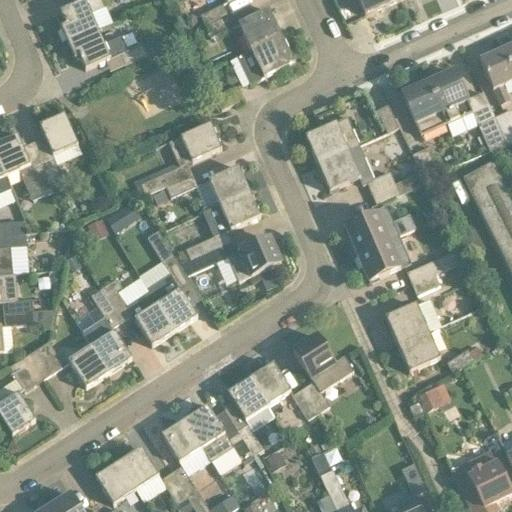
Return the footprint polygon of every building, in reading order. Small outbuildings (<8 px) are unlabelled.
[(67,48),(97,35),(90,19),(104,13),(97,0),(79,0),(82,7),(59,17),(65,30),(60,33),(67,48)] [(221,0),(226,9),(243,0),(221,0)] [(387,11),(381,0),(355,0),(364,21),(387,11)] [(381,0),(387,11),(409,1),(408,0),(381,0)] [(206,31),(228,20),(223,9),(200,20),(206,31)] [(251,56),(281,42),(268,15),(238,29),(251,56)] [(228,20),(206,31),(211,42),(234,31),(228,20)] [(97,35),(67,48),(74,64),(79,62),(85,75),(121,59),(125,70),(158,55),(154,45),(143,50),(142,50),(128,56),(122,41),(104,49),(97,35)] [(281,42),(251,56),(251,57),(237,63),(250,90),(294,69),(281,42)] [(511,50),(501,56),(511,79),(511,50)] [(504,90),(511,86),(511,79),(501,56),(479,65),(499,110),(511,105),(504,90)] [(428,88),(446,129),(472,118),(454,77),(428,88)] [(420,140),(446,129),(428,88),(402,99),(420,140)] [(239,93),(216,104),(221,115),(244,105),(239,93)] [(507,151),(494,123),(489,110),(472,118),(477,130),(490,158),(507,151)] [(377,116),(387,138),(399,133),(388,111),(377,116)] [(494,123),(507,151),(511,148),(511,115),(494,123)] [(39,131),(53,161),(78,151),(64,120),(39,131)] [(317,170),(359,151),(347,124),(305,142),(317,170)] [(210,129),(180,143),(190,168),(221,155),(210,129)] [(55,196),(43,170),(32,175),(17,141),(0,148),(0,169),(5,182),(6,181),(20,175),(30,198),(40,193),(44,201),(55,196)] [(371,200),(395,189),(390,178),(388,179),(374,185),(364,163),(359,151),(317,170),(329,197),(359,184),(362,191),(367,189),(371,200)] [(441,177),(430,152),(413,160),(424,185),(441,177)] [(54,165),(43,170),(55,196),(66,191),(62,183),(57,170),(54,165)] [(511,198),(495,167),(463,184),(511,280),(511,198)] [(0,199),(11,195),(6,181),(5,182),(0,169),(0,199)] [(142,189),(146,200),(166,191),(192,179),(188,169),(179,173),(142,189)] [(220,211),(249,198),(238,173),(209,186),(219,210),(220,211)] [(192,179),(166,191),(171,203),(197,191),(192,179)] [(417,180),(406,185),(410,195),(421,190),(417,180)] [(395,189),(371,200),(376,210),(399,200),(395,189)] [(162,198),(151,203),(154,211),(166,206),(162,198)] [(191,266),(231,248),(226,237),(260,222),(249,198),(220,211),(219,210),(204,217),(215,242),(186,254),(191,266)] [(114,238),(124,231),(115,217),(105,224),(114,238)] [(357,260),(390,246),(378,218),(345,233),(357,260)] [(107,239),(101,225),(87,230),(93,244),(107,239)] [(0,241),(26,239),(24,227),(0,228),(0,241)] [(459,242),(470,262),(485,254),(474,233),(459,242)] [(179,271),(158,237),(147,244),(162,267),(139,281),(149,297),(174,337),(197,323),(177,292),(188,285),(186,282),(179,271)] [(413,238),(401,242),(408,260),(419,256),(413,238)] [(0,280),(13,280),(10,253),(27,251),(26,239),(0,241),(0,280)] [(369,288),(404,272),(411,268),(399,242),(390,246),(357,260),(369,288)] [(179,271),(186,282),(228,263),(237,285),(238,288),(281,269),(270,244),(236,259),(231,248),(191,266),(179,271)] [(81,272),(74,261),(65,266),(71,277),(81,272)] [(407,279),(412,290),(435,280),(442,276),(437,265),(414,275),(407,279)] [(277,290),(272,278),(261,283),(266,294),(277,290)] [(40,317),(40,316),(32,317),(31,305),(15,306),(13,280),(0,280),(0,308),(3,308),(4,320),(40,317)] [(435,280),(412,290),(416,302),(440,291),(435,280)] [(174,337),(149,297),(127,311),(117,296),(121,293),(116,285),(101,295),(122,327),(132,321),(151,352),(174,337)] [(122,327),(101,295),(90,301),(95,309),(106,325),(84,339),(92,352),(91,352),(109,380),(131,365),(112,334),(122,327)] [(431,305),(419,312),(431,338),(444,332),(431,305)] [(397,351),(427,337),(416,312),(416,310),(385,323),(397,351)] [(40,317),(4,320),(5,332),(45,328),(45,334),(51,334),(54,315),(40,316),(40,317)] [(427,337),(397,351),(409,378),(418,374),(438,365),(438,364),(439,364),(427,337)] [(344,362),(334,368),(316,342),(293,356),(311,384),(314,387),(303,394),(319,418),(328,412),(319,398),(353,376),(344,362)] [(29,360),(44,384),(64,371),(49,347),(29,360)] [(86,394),(109,380),(91,352),(68,367),(86,394)] [(477,352),(469,357),(474,365),(482,360),(477,352)] [(468,355),(447,368),(453,378),(474,365),(469,357),(468,355)] [(24,397),(44,384),(29,360),(9,373),(24,397)] [(250,384),(267,411),(290,396),(273,369),(250,384)] [(35,426),(17,399),(23,395),(16,384),(0,394),(0,422),(12,441),(35,426)] [(245,425),(267,411),(250,384),(227,399),(235,411),(224,417),(237,436),(253,460),(263,454),(245,425)] [(309,425),(319,418),(303,394),(293,401),(309,425)] [(427,417),(439,411),(431,396),(419,402),(426,415),(427,417)] [(237,436),(224,417),(214,424),(207,412),(184,426),(201,453),(210,467),(233,453),(243,467),(253,460),(237,436)] [(161,441),(178,467),(201,453),(184,426),(161,441)] [(511,443),(503,448),(509,460),(506,462),(511,473),(511,443)] [(320,449),(324,457),(333,452),(329,445),(320,449)] [(321,457),(316,449),(307,453),(311,462),(321,457)] [(118,468),(135,495),(158,481),(141,454),(118,468)] [(482,511),(488,511),(494,509),(511,500),(511,499),(490,456),(451,476),(467,509),(478,503),(482,511)] [(285,469),(279,457),(266,464),(272,476),(285,469)] [(243,467),(249,476),(259,470),(253,460),(243,467)] [(112,510),(135,495),(118,468),(95,483),(112,510)] [(426,496),(414,469),(401,475),(413,501),(402,506),(404,511),(420,511),(415,501),(426,496)] [(207,511),(188,481),(183,472),(182,473),(171,479),(186,503),(192,511),(207,511)] [(329,501),(334,511),(350,511),(333,475),(328,477),(320,481),(329,501)] [(161,486),(166,493),(176,509),(186,503),(171,479),(161,486)] [(52,511),(78,511),(70,499),(52,511)] [(231,501),(220,508),(222,511),(237,511),(238,511),(231,501)] [(318,511),(334,511),(329,501),(317,507),(318,511)] [(192,511),(186,503),(176,509),(175,510),(176,511),(192,511)]
